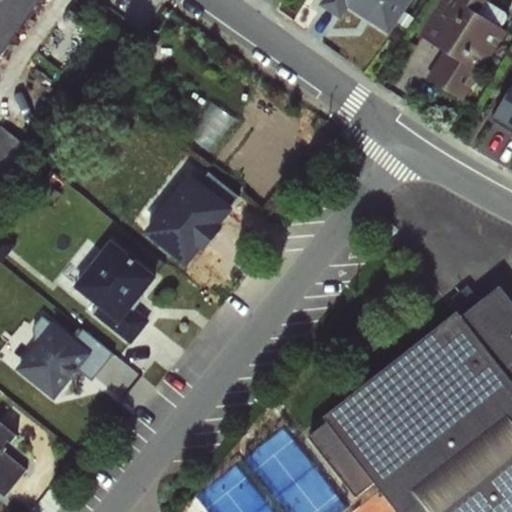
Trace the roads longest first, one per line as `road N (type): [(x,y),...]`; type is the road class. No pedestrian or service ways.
road 1 (residential): [(411,153),(119,511)]
road 2 (residential): [(198,0),(411,153)]
